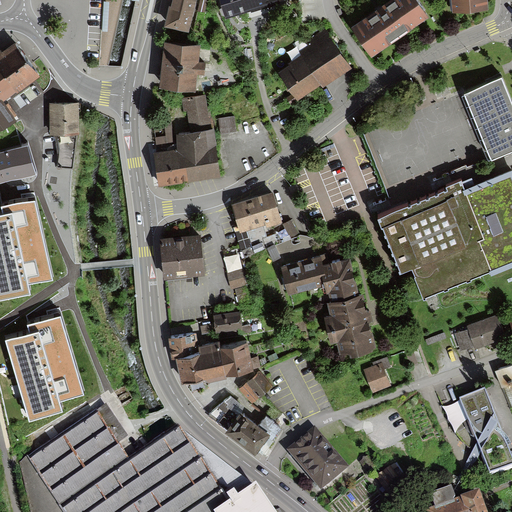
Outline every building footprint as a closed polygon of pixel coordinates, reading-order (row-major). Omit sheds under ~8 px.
[(196,0),(170,0),(164,26),(189,32),(196,0)] [(200,0),(198,10),(205,12),(207,0),(200,0)] [(219,0),(226,18),(281,0),(219,0)] [(392,0),(380,8),(350,28),(370,58),(430,18),(418,0),(392,0)] [(451,0),(453,20),(488,17),(486,0),(451,0)] [(302,56),(279,72),(299,100),(321,85),(324,88),(352,68),(326,32),(299,51),(302,56)] [(102,42),(91,42),(91,62),(101,62),(102,42)] [(201,47),(165,43),(160,88),(196,92),(198,76),(204,76),(205,65),(199,64),(201,47)] [(0,131),(5,130),(16,122),(3,102),(40,77),(15,45),(4,52),(2,50),(0,51),(0,131)] [(511,147),(511,106),(501,78),(468,90),(493,155),(511,147)] [(190,133),(214,129),(213,117),(210,117),(206,96),(182,98),(184,111),(187,112),(190,133)] [(51,103),(51,136),(56,136),(79,136),(79,103),(51,103)] [(235,130),(234,118),(219,119),(220,132),(235,130)] [(154,126),(157,152),(178,149),(177,134),(176,124),(154,126)] [(159,186),(221,177),(214,129),(190,133),(177,134),(178,149),(157,152),(154,153),(159,186)] [(72,169),(79,136),(56,136),(58,154),(57,167),(72,169)] [(28,143),(0,151),(0,180),(36,170),(28,143)] [(467,176),(377,213),(400,270),(413,265),(425,296),(511,260),(511,163),(469,181),(467,176)] [(232,205),(240,230),(240,233),(264,226),(266,225),(267,228),(283,224),(274,193),(232,205)] [(2,213),(0,213),(0,296),(29,290),(27,280),(51,275),(34,197),(4,204),(0,204),(2,213)] [(293,219),(284,224),(290,236),(299,232),(293,219)] [(267,237),(264,226),(240,233),(240,230),(236,232),(241,250),(253,246),(255,253),(280,241),(277,232),(267,237)] [(355,232),(331,237),(333,246),(357,241),(355,232)] [(159,241),(164,280),(204,275),(199,237),(159,241)] [(276,245),(267,249),(273,262),(281,258),(276,245)] [(281,266),(289,295),(324,286),(321,276),(325,276),(322,266),(327,264),(324,255),(281,266)] [(321,276),(324,286),(326,295),(329,294),(331,303),(359,296),(349,259),(327,264),(322,266),(325,276),(321,276)] [(244,269),(228,273),(233,290),(235,289),(248,286),(244,269)] [(248,286),(235,289),(239,302),(251,298),(248,286)] [(362,295),(359,296),(331,303),(327,303),(331,316),(325,317),(331,343),(338,341),(341,353),(351,350),(352,356),(376,351),(369,323),(372,322),(370,312),(366,313),(362,295)] [(240,312),(213,316),(215,334),(243,330),(240,312)] [(475,342),(476,344),(505,333),(498,314),(469,325),(475,342)] [(30,333),(6,340),(30,420),(61,411),(58,401),(82,394),(60,317),(28,326),(30,333)] [(475,342),(469,325),(454,330),(460,347),(475,342)] [(425,338),(428,345),(445,338),(443,331),(425,338)] [(193,333),(168,337),(172,357),(178,356),(196,353),(195,345),(193,333)] [(216,342),(195,345),(196,353),(200,377),(201,379),(221,375),(221,373),(217,348),(216,342)] [(244,344),(217,348),(221,373),(257,367),(255,357),(246,359),(244,344)] [(417,360),(412,347),(406,349),(411,362),(417,360)] [(200,377),(196,353),(178,356),(182,380),(200,377)] [(365,367),(373,390),(390,384),(384,366),(390,364),(387,355),(374,359),(375,364),(365,367)] [(257,371),(239,387),(252,403),(271,387),(257,371)] [(481,455),(490,476),(511,466),(511,456),(485,390),(459,400),(477,444),(467,465),(473,468),(481,455)] [(242,406),(228,396),(206,415),(225,429),(238,411),(242,406)] [(276,511),(256,483),(177,427),(163,437),(129,460),(117,443),(128,436),(107,406),(29,459),(65,511),(276,511)] [(268,433),(255,449),(262,455),(288,420),(269,407),(256,425),(268,433)] [(225,429),(224,431),(253,453),(255,449),(268,433),(256,425),(238,411),(225,429)] [(286,456),(316,493),(343,471),(313,434),(286,456)] [(22,463),(30,511),(65,511),(29,459),(22,463)] [(426,511),(425,511),(465,511),(460,498),(457,500),(452,487),(430,495),(435,508),(426,511)] [(486,511),(479,491),(460,498),(465,511),(486,511)]
